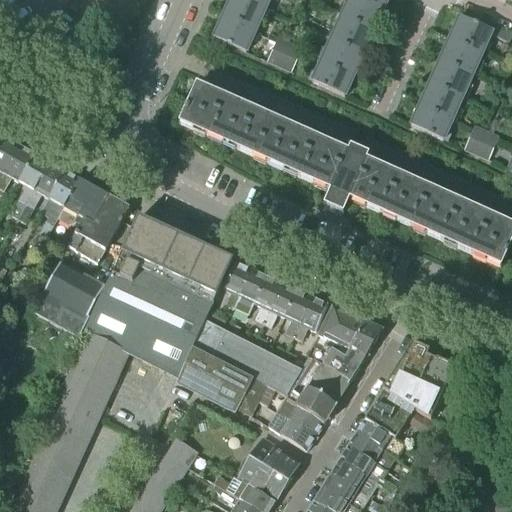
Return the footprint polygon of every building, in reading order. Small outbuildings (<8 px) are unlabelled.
[(239,0),(231,0),(223,19),(256,33),(258,27),(262,29),(266,22),(262,20),(265,11),(239,0)] [(239,0),(265,11),(269,3),(273,5),(275,0),(239,0)] [(344,12),(341,20),(374,34),(383,12),(355,0),(349,0),(347,5),(343,3),(340,10),(344,12)] [(355,0),(383,12),(388,0),(355,0)] [(256,33),(223,19),(213,41),(227,47),(227,48),(231,49),(246,56),(256,33)] [(459,19),(449,41),(482,56),(490,38),(492,34),(477,28),(478,27),(473,25),(473,26),(459,19)] [(333,36),(331,42),(364,56),(374,34),(341,20),(336,29),(332,27),(329,34),(333,36)] [(494,30),(492,34),(490,38),(508,46),(511,38),(494,30)] [(302,52),(288,45),(277,41),(266,65),(291,76),(302,52)] [(449,41),(439,63),(472,78),(476,71),(480,72),(483,65),(479,63),(482,56),(449,41)] [(322,61),(321,63),(354,78),(364,56),(331,42),(326,53),(321,51),(318,59),(322,61)] [(354,78),(321,63),(311,85),(344,100),(354,78)] [(439,63),(430,85),(462,100),(465,94),(469,96),(472,89),(468,87),(472,78),(439,63)] [(349,202),(357,206),(499,270),(500,271),(511,244),(511,223),(500,218),(499,222),(215,96),(217,92),(198,83),(196,87),(178,127),(179,127),(180,127),(330,194),(323,209),(342,218),(349,202)] [(430,85),(420,107),(453,122),(454,118),(458,120),(461,113),(457,111),(462,100),(430,85)] [(453,122),(420,107),(410,129),(443,144),(453,122)] [(464,153),(476,158),(488,164),(498,140),(475,129),(464,153)] [(0,183),(19,150),(4,141),(0,147),(0,183)] [(11,183),(19,187),(35,158),(19,150),(0,183),(0,199),(1,200),(11,183)] [(10,219),(18,223),(23,212),(50,167),(35,158),(19,187),(26,191),(16,208),(16,209),(10,219)] [(41,199),(48,203),(64,175),(50,167),(23,212),(18,223),(26,228),(31,217),(41,199)] [(47,239),(55,225),(79,183),(64,175),(48,203),(40,217),(48,221),(41,235),(37,241),(44,245),(47,239)] [(75,224),(81,226),(83,222),(91,227),(107,199),(82,185),(79,183),(79,184),(79,183),(55,225),(56,226),(57,222),(68,228),(75,224)] [(83,222),(81,226),(67,250),(88,262),(87,263),(88,264),(89,263),(97,268),(129,211),(126,210),(107,199),(91,227),(83,222)] [(86,336),(115,351),(170,236),(139,222),(140,221),(138,220),(105,290),(83,335),(86,336)] [(127,357),(145,366),(200,250),(170,236),(115,351),(127,357)] [(204,325),(208,316),(232,264),(231,263),(230,264),(221,260),(200,250),(145,366),(164,376),(177,383),(192,352),(204,325)] [(32,316),(78,342),(105,290),(61,265),(32,316)] [(224,310),(231,313),(250,272),(235,265),(222,293),(230,297),(224,310)] [(246,304),(253,307),(265,279),(250,272),(231,313),(240,317),(246,304)] [(10,273),(0,291),(0,293),(14,301),(25,282),(10,273)] [(254,324),(263,327),(280,286),(265,279),(253,307),(260,311),(254,324)] [(277,318),(283,321),(295,293),(280,286),(263,327),(271,331),(277,318)] [(285,337),(291,341),(310,300),(295,293),(283,321),(291,324),(285,337)] [(310,300),(291,341),(301,345),(307,332),(315,335),(327,308),(310,300)] [(334,347),(348,317),(332,309),(317,338),(326,343),(323,350),(331,354),(334,347)] [(204,325),(222,334),(226,325),(208,316),(204,325)] [(0,320),(0,329),(10,336),(16,325),(2,317),(0,320)] [(345,361),(364,325),(348,317),(334,347),(342,350),(338,357),(345,361)] [(285,400),(283,403),(304,416),(323,428),(326,423),(329,423),(333,417),(332,414),(349,386),(324,370),(307,361),(300,374),(290,369),(281,364),(273,360),(261,354),(253,350),(244,346),(235,341),(225,336),(222,334),(204,325),(192,352),(266,390),(274,393),(275,394),(285,400)] [(324,370),(349,386),(379,337),(377,331),(376,331),(376,330),(368,325),(367,326),(364,325),(345,361),(338,357),(332,354),(324,370)] [(225,336),(235,341),(240,332),(230,327),(225,336)] [(86,336),(5,511),(161,511),(192,464),(172,451),(132,511),(56,511),(127,357),(115,351),(86,336)] [(244,346),(253,350),(257,341),(249,337),(244,346)] [(257,341),(253,350),(261,354),(266,346),(257,341)] [(412,346),(363,424),(404,449),(395,443),(413,413),(430,424),(440,402),(449,406),(453,378),(451,377),(454,371),(436,363),(435,364),(426,360),(429,354),(412,346)] [(273,360),(281,364),(285,355),(277,351),(273,360)] [(236,411),(252,419),(258,406),(266,390),(192,352),(177,383),(235,412),(236,411)] [(285,355),(281,364),(290,369),(295,360),(285,355)] [(266,390),(258,406),(267,410),(275,394),(274,393),(266,390)] [(287,423),(286,425),(315,441),(323,428),(304,416),(283,403),(276,417),(287,423)] [(276,419),(268,431),(306,455),(315,441),(286,425),(276,419)] [(416,432),(428,440),(436,428),(424,420),(416,432)] [(363,424),(354,439),(394,463),(399,467),(401,464),(396,461),(404,449),(363,424)] [(354,439),(347,451),(386,476),(394,463),(354,439)] [(454,441),(450,445),(449,449),(456,450),(458,442),(454,441)] [(237,483),(247,490),(274,507),(300,465),(263,442),(237,482),(237,483)] [(387,476),(386,476),(347,451),(338,464),(377,488),(388,495),(394,499),(398,492),(383,482),(387,476)] [(338,464),(330,478),(369,501),(377,488),(338,464)] [(330,478),(321,492),(354,511),(362,511),(369,501),(330,478)] [(213,488),(224,495),(228,488),(222,484),(223,483),(218,479),(213,488)] [(224,495),(251,511),(270,511),(274,507),(247,490),(237,483),(237,482),(233,480),(228,488),(224,495)] [(251,511),(224,495),(214,489),(212,492),(221,500),(235,509),(232,511),(251,511)] [(354,511),(321,492),(313,505),(324,511),(354,511)] [(388,495),(381,508),(386,511),(394,499),(388,495)]
